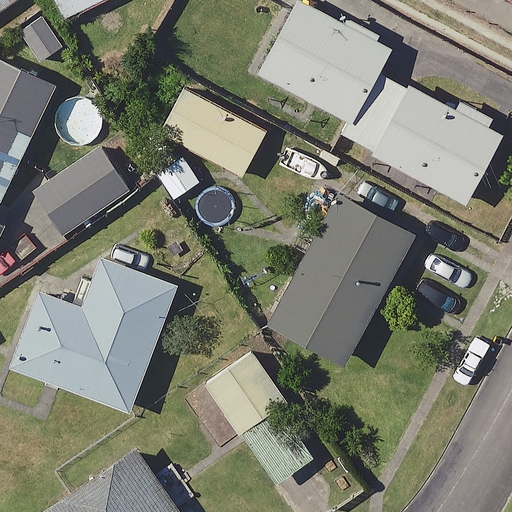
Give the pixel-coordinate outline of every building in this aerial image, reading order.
[(88,0),(42,0),(51,18),(88,0)] [(380,42),(300,0),(286,0),(252,64),(342,112),(334,126),(459,192),(502,112),(413,64),(406,78),(371,59),(380,42)] [(0,225),(9,207),(0,202),(0,180),(51,74),(0,50),(0,225)] [(260,123),(176,78),(151,124),(235,169),(260,123)] [(148,169),(117,124),(28,183),(58,229),(148,169)] [(230,213),(214,180),(183,196),(200,229),(230,213)] [(407,224),(328,182),(259,313),(338,355),(407,224)] [(169,283),(94,253),(76,299),(47,288),(18,362),(123,402),(169,283)] [(276,392),(243,346),(199,377),(270,476),(308,448),(270,396),(276,392)] [(152,480),(126,440),(37,498),(46,511),(187,511),(163,474),(152,480)]
